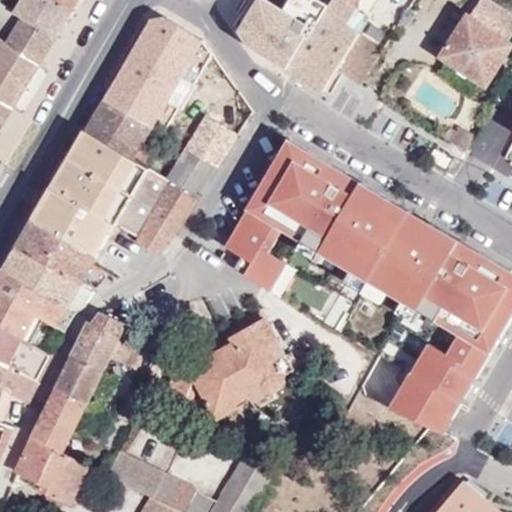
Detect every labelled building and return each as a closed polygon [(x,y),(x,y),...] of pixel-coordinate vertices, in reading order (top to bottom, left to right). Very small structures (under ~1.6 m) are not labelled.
[(56,35),(70,12),(50,0),(25,0),(17,13),(25,18),(56,35)] [(50,0),(70,12),(77,0),(50,0)] [(221,0),(210,19),(291,68),(309,37),(312,38),(322,21),(288,0),(221,0)] [(302,75),(327,89),(340,69),(360,35),(361,33),(349,25),(358,8),(357,7),(346,0),(334,0),(322,21),(312,38),(309,37),(291,68),(302,75)] [(368,14),(375,0),(360,0),(357,7),(358,8),(349,25),(361,33),(372,16),(368,14)] [(0,1),(0,24),(1,25),(6,29),(15,35),(25,18),(17,13),(0,1)] [(470,16),(443,57),(450,61),(481,82),(488,86),(511,49),(511,42),(496,33),(501,25),(485,15),(480,22),(470,16)] [(167,17),(153,20),(106,101),(152,128),(203,41),(167,17)] [(38,64),(56,35),(25,18),(15,35),(8,45),(38,64)] [(15,35),(6,29),(0,37),(8,45),(15,35)] [(371,40),(370,41),(360,35),(340,69),(364,84),(384,51),(371,42),(371,41),(371,40)] [(0,98),(12,107),(38,64),(8,45),(0,37),(0,98)] [(442,74),(472,94),(481,82),(450,61),(442,74)] [(0,125),(12,107),(0,98),(0,125)] [(152,128),(106,101),(89,129),(129,153),(135,157),(152,128)] [(279,111),(193,240),(278,287),(311,231),(443,313),(393,395),(447,421),(511,304),(511,242),(375,155),(355,142),(354,145),(329,129),(330,126),(311,114),(279,111)] [(239,135),(207,116),(186,150),(217,171),(239,135)] [(355,142),(330,126),(329,129),(354,145),(355,142)] [(129,153),(89,129),(36,220),(98,256),(92,266),(113,280),(134,249),(111,234),(116,225),(127,232),(151,191),(125,174),(132,162),(135,157),(129,153)] [(458,133),(452,129),(447,138),(470,153),(477,139),(462,129),(458,133)] [(217,171),(186,150),(168,179),(166,183),(170,185),(171,184),(198,200),(217,171)] [(166,183),(132,162),(125,174),(151,191),(162,198),(170,185),(166,183)] [(171,184),(170,185),(162,198),(138,239),(140,240),(161,254),(165,252),(198,200),(171,184)] [(134,249),(140,240),(138,239),(162,198),(151,191),(127,232),(116,225),(111,234),(134,249)] [(98,256),(36,220),(20,247),(83,283),(92,266),(98,256)] [(78,310),(97,291),(83,283),(20,247),(7,270),(78,310)] [(78,310),(7,270),(0,280),(0,325),(26,340),(39,315),(67,331),(78,310)] [(95,324),(91,322),(74,356),(105,371),(111,357),(119,340),(128,323),(105,311),(95,324)] [(234,339),(236,343),(221,352),(245,394),(247,393),(249,397),(262,390),(273,392),(284,386),(286,376),(295,371),(267,320),(234,339)] [(26,340),(0,325),(0,359),(14,366),(40,382),(54,356),(26,340)] [(144,352),(119,340),(111,357),(136,369),(144,352)] [(199,349),(195,352),(193,356),(204,361),(218,353),(213,349),(208,347),(204,347),(199,349)] [(239,407),(237,404),(249,397),(247,393),(245,394),(221,352),(218,353),(204,361),(193,356),(186,352),(168,395),(186,403),(196,379),(219,418),(239,407)] [(105,371),(74,356),(58,389),(80,399),(89,403),(105,371)] [(0,359),(0,385),(1,386),(4,388),(14,366),(0,359)] [(40,382),(14,366),(4,388),(14,394),(30,403),(40,382)] [(4,388),(1,386),(0,389),(0,420),(5,422),(14,394),(4,388)] [(80,399),(58,389),(35,436),(65,452),(89,403),(80,399)] [(5,422),(0,420),(0,465),(17,427),(5,422)] [(65,452),(35,436),(19,472),(40,481),(38,486),(72,503),(91,465),(78,459),(65,452)] [(122,450),(110,474),(152,495),(156,497),(167,473),(122,450)] [(246,456),(214,511),(250,511),(274,472),(246,456)] [(199,488),(167,473),(156,497),(172,504),(180,486),(196,494),(198,492),(199,488)] [(438,511),(511,511),(511,507),(467,474),(438,511)] [(196,494),(180,486),(172,504),(181,509),(187,511),(209,511),(215,502),(198,492),(196,494)] [(156,497),(152,495),(142,511),(179,511),(181,509),(172,504),(156,497)]
